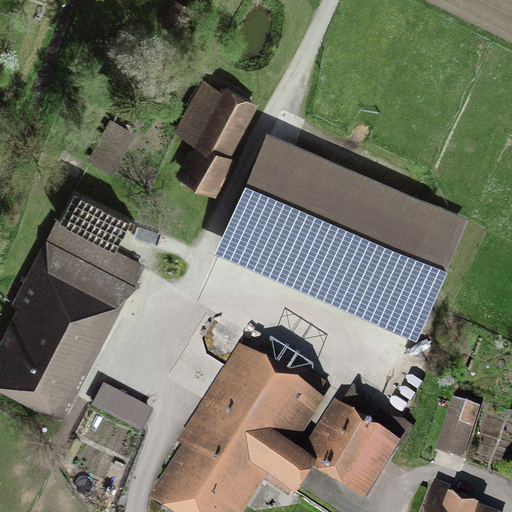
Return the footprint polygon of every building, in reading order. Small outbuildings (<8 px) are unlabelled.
[(255,112),(206,85),(183,130),(201,142),(181,178),(214,194),(255,112)] [(129,136),(107,125),(90,162),(112,171),(129,136)] [(415,316),(447,238),(264,160),(232,234),(415,316)] [(34,310),(0,374),(0,375),(56,405),(125,276),(68,245),(51,276),(32,266),(14,299),(34,310)] [(319,402),(254,361),(160,511),(241,511),(259,485),(283,500),(308,465),(298,461),(285,450),(319,402)] [(149,408),(101,384),(90,405),(137,427),(149,408)] [(463,414),(449,409),(445,421),(460,425),(463,414)] [(383,440),(342,414),(311,463),(352,489),(383,440)] [(460,425),(445,421),(436,450),(451,454),(460,425)] [(470,511),(436,499),(431,511),(470,511)]
